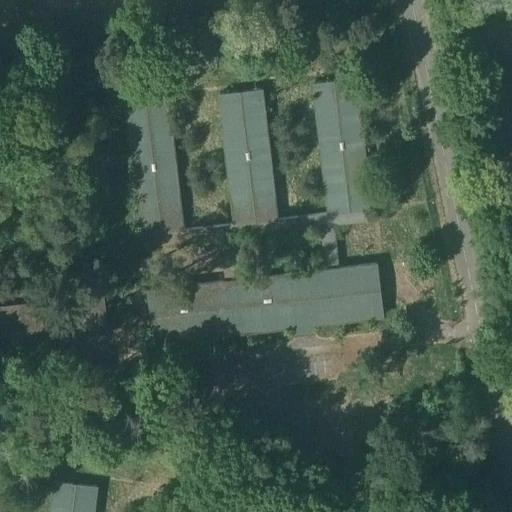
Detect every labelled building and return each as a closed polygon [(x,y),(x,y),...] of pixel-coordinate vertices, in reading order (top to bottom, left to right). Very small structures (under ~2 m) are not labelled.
[(312,84),(327,212),(374,207),(360,79),(312,84)] [(221,96),(234,225),(287,220),(275,91),(221,96)] [(136,234),(189,230),(178,100),(125,104),(136,234)] [(141,295),(147,344),(381,317),(376,268),(141,295)] [(103,295),(76,298),(79,326),(106,323),(103,295)] [(76,298),(0,306),(0,334),(79,326),(76,298)] [(91,511),(95,486),(53,481),(49,511),(91,511)]
